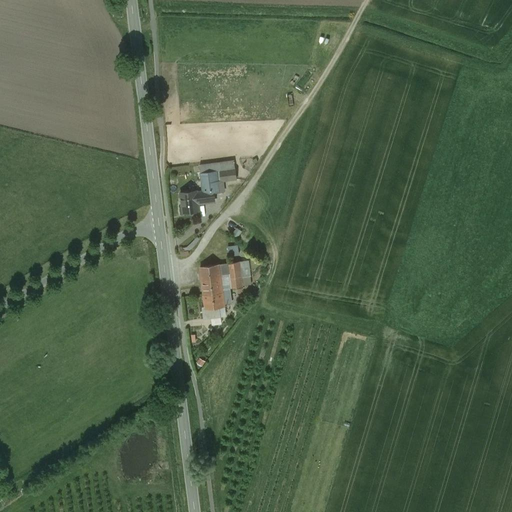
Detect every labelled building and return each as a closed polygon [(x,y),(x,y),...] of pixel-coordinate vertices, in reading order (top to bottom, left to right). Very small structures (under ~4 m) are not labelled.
[(235,168),(217,170),(218,181),(236,178),(235,168)] [(217,170),(201,172),(203,191),(213,190),(213,192),(214,192),(219,191),(218,181),(217,170)] [(197,190),(180,192),(183,212),(199,210),(198,202),(215,200),(214,192),(213,192),(213,190),(203,191),(197,191),(197,190)] [(237,245),(228,246),(229,256),(239,254),(237,245)] [(248,260),(240,261),(242,276),(242,277),(250,276),(248,260)] [(240,261),(228,262),(230,276),(230,277),(242,276),(240,261)] [(228,262),(219,264),(221,277),(230,276),(228,262)] [(219,264),(200,266),(204,294),(223,292),(222,289),(221,277),(219,264)] [(230,276),(221,277),(222,289),(231,288),(230,277),(230,276)] [(242,276),(230,277),(231,288),(243,286),(243,284),(242,277),(242,276)] [(223,292),(204,294),(205,306),(205,307),(219,305),(224,305),(223,292)] [(219,305),(205,307),(205,306),(202,307),(204,318),(221,316),(219,305)]
